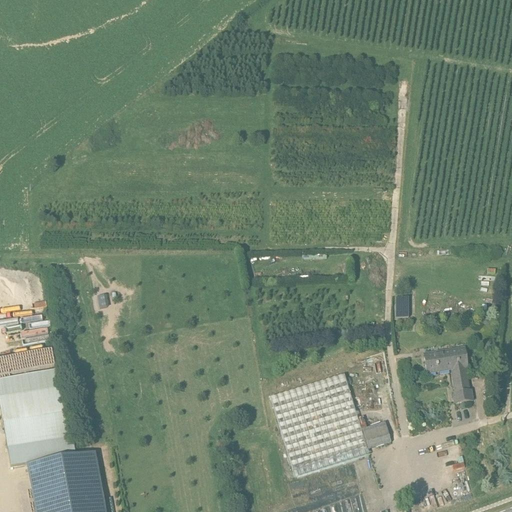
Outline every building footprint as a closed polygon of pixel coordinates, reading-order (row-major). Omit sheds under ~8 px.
[(409,320),(409,297),(396,297),(396,319),(409,320)] [(468,392),(465,368),(467,368),(464,350),(424,356),(426,374),(451,370),(455,394),(452,395),(454,405),(473,402),(471,392),(468,392)] [(72,439),(59,370),(0,381),(0,409),(8,451),(11,469),(35,464),(75,457),(72,439)] [(295,480),(353,462),(369,457),(344,376),(270,399),(295,480)] [(368,451),(391,444),(385,424),(362,431),(368,451)] [(75,457),(35,464),(43,511),(105,511),(95,454),(75,457)] [(340,487),(341,500),(351,498),(352,504),(356,504),(357,511),(358,511),(367,511),(366,500),(361,500),(358,479),(346,480),(346,486),(340,487)]
